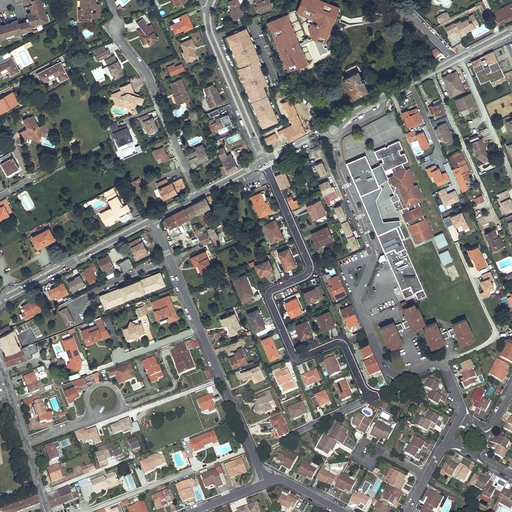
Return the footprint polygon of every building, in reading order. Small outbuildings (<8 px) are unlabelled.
[(21,0),(22,3),(30,1),(30,3),(28,3),(31,12),(27,14),(28,18),(29,22),(20,25),(19,23),(18,23),(17,20),(12,21),(12,22),(1,25),(0,24),(0,39),(6,38),(6,36),(10,35),(14,33),(15,35),(22,33),(22,32),(25,31),(26,32),(32,30),(31,27),(37,25),(37,24),(40,23),(47,21),(45,15),(46,14),(44,7),(43,7),(42,4),(43,3),(41,0),(21,0)] [(80,0),(80,8),(79,8),(79,20),(92,20),(92,17),(100,17),(100,12),(92,12),(92,8),(97,8),(96,3),(96,0),(80,0)] [(233,0),(229,1),(233,10),(231,11),(234,19),(235,19),(237,25),(246,21),(244,16),(241,7),(238,0),(233,0)] [(256,0),(257,2),(255,3),(258,11),(272,6),(269,0),(256,0)] [(511,2),(494,12),(499,24),(511,18),(511,2)] [(100,3),(96,3),(97,8),(92,8),(92,12),(100,12),(100,3)] [(307,4),(303,17),(312,20),(312,18),(315,19),(325,22),(327,17),(324,16),(326,10),(320,8),(320,9),(316,7),(310,5),(307,4)] [(178,22),(172,24),(176,33),(184,29),(185,30),(193,27),(187,13),(181,16),(182,20),(178,22)] [(453,23),(444,27),(448,34),(456,30),(458,29),(459,32),(463,32),(474,26),(473,24),(477,21),(473,13),(468,15),(469,17),(461,21),(460,19),(455,22),(456,23),(454,24),(453,23)] [(286,14),(276,19),(279,24),(288,19),(286,14)] [(149,22),(145,16),(139,21),(142,27),(138,29),(144,42),(149,40),(150,41),(152,40),(153,41),(158,37),(154,32),(156,31),(153,24),(148,25),(147,23),(149,22)] [(459,32),(458,29),(456,30),(459,35),(462,36),(466,33),(466,32),(475,27),(474,26),(463,32),(459,32)] [(247,27),(228,36),(231,45),(232,45),(233,48),(233,49),(235,52),(237,56),(236,56),(239,63),(241,67),(239,68),(241,74),(245,82),(250,95),(263,127),(278,120),(264,85),(268,83),(259,63),(258,60),(260,59),(258,55),(259,55),(256,48),(255,48),(251,37),(247,27)] [(192,39),(181,43),(186,56),(184,57),(186,61),(198,56),(194,48),(195,47),(192,39)] [(100,53),(99,53),(101,58),(104,57),(115,79),(124,74),(114,55),(111,56),(110,54),(111,54),(108,48),(106,49),(100,53)] [(70,50),(63,54),(66,60),(73,56),(70,50)] [(9,51),(1,56),(5,61),(0,63),(0,75),(9,70),(12,75),(19,71),(9,51)] [(471,60),(479,83),(489,80),(490,82),(503,77),(494,51),(471,60)] [(60,62),(38,73),(42,83),(58,75),(61,80),(68,77),(60,62)] [(174,67),(169,69),(172,75),(184,70),(182,64),(174,67)] [(359,70),(344,77),(355,98),(369,90),(364,80),(366,79),(365,76),(362,77),(359,70)] [(465,90),(457,71),(443,77),(452,96),(465,90)] [(182,78),(171,83),(175,93),(178,92),(179,96),(175,98),(177,104),(186,101),(188,105),(190,104),(191,107),(194,106),(187,90),(182,78)] [(141,104),(143,98),(142,98),(133,94),(134,93),(134,92),(130,83),(120,87),(122,90),(112,94),(116,103),(121,105),(126,103),(130,105),(131,108),(135,107),(136,102),(141,104)] [(213,83),(205,87),(209,96),(207,97),(211,106),(221,102),(218,95),(216,96),(215,94),(219,92),(216,86),(214,87),(213,83)] [(283,91),(277,93),(281,103),(287,100),(283,91)] [(469,94),(455,100),(460,110),(468,107),(475,104),(475,103),(474,99),(472,100),(469,94)] [(3,97),(0,99),(0,105),(1,108),(0,108),(0,112),(13,105),(11,100),(14,98),(12,95),(4,99),(3,97)] [(287,100),(281,103),(283,107),(285,107),(293,125),(277,132),(280,136),(284,133),(288,141),(305,132),(291,99),(287,100)] [(436,104),(429,107),(432,114),(435,112),(436,115),(445,111),(441,102),(436,104)] [(409,110),(402,113),(408,127),(422,121),(417,108),(409,111),(409,110)] [(218,109),(209,113),(211,117),(220,113),(218,109)] [(189,113),(192,120),(198,117),(195,110),(189,113)] [(151,118),(149,113),(139,117),(144,127),(146,126),(149,132),(158,129),(153,117),(151,118)] [(232,122),(228,113),(215,119),(216,121),(211,123),(210,121),(207,122),(211,131),(232,122)] [(28,116),(23,119),(26,125),(27,124),(28,127),(30,131),(23,134),(25,137),(30,138),(31,137),(35,139),(35,137),(40,139),(41,134),(42,132),(46,129),(43,124),(39,126),(33,115),(28,117),(28,116)] [(469,130),(464,118),(458,120),(465,136),(470,134),(469,130)] [(119,127),(117,121),(110,124),(119,145),(128,141),(127,137),(131,135),(126,124),(119,127)] [(445,122),(438,125),(438,127),(434,129),(438,138),(442,136),(445,142),(453,138),(445,122)] [(275,133),(264,139),(267,143),(278,138),(275,133)] [(479,134),(469,138),(471,142),(480,138),(479,134)] [(483,138),(473,142),(476,149),(475,150),(478,156),(486,162),(490,157),(487,155),(489,152),(485,150),(484,148),(486,147),(483,138)] [(164,145),(162,140),(155,144),(157,148),(153,150),(157,158),(161,156),(163,161),(170,158),(168,153),(167,153),(165,149),(163,146),(164,145)] [(402,148),(399,140),(387,145),(388,147),(386,148),(385,146),(374,152),(378,160),(381,158),(383,162),(380,164),(380,165),(383,172),(391,168),(392,171),(393,173),(392,173),(393,175),(388,178),(386,178),(387,179),(394,195),(397,194),(399,200),(393,202),(397,211),(401,209),(407,221),(408,221),(409,225),(408,225),(416,243),(433,235),(425,218),(423,215),(424,214),(418,202),(420,201),(419,198),(423,197),(417,184),(414,186),(412,182),(416,180),(410,168),(406,169),(405,167),(405,168),(402,163),(408,160),(404,153),(401,154),(399,150),(402,148)] [(416,140),(411,142),(411,144),(412,143),(424,169),(429,166),(423,153),(422,153),(416,140)] [(409,143),(406,144),(414,163),(417,162),(409,143)] [(197,150),(187,155),(192,166),(209,159),(203,144),(196,147),(197,150)] [(320,145),(307,151),(312,164),(326,159),(320,145)] [(221,146),(218,147),(221,153),(219,154),(224,165),(228,174),(238,168),(231,153),(226,155),(223,147),(221,148),(221,146)] [(466,184),(471,173),(465,159),(464,159),(460,151),(450,156),(455,168),(452,169),(461,190),(463,190),(466,191),(468,187),(466,184)] [(9,153),(0,158),(0,160),(1,163),(2,162),(8,173),(19,167),(13,156),(12,157),(9,153)] [(346,164),(361,197),(380,188),(370,172),(372,171),(372,170),(365,155),(346,164)] [(319,176),(327,173),(322,161),(314,164),(319,176)] [(224,165),(219,167),(224,176),(228,174),(224,165)] [(380,188),(361,197),(378,236),(395,228),(394,226),(399,224),(400,227),(402,226),(400,221),(384,222),(377,200),(382,189),(380,183),(387,179),(386,178),(388,178),(386,174),(392,171),(391,168),(383,172),(380,165),(372,170),(372,171),(370,172),(380,188)] [(285,171),(276,175),(284,191),(291,188),(290,184),(291,184),(285,171)] [(138,178),(131,182),(136,191),(143,188),(138,178)] [(167,179),(156,184),(163,199),(177,192),(177,191),(186,187),(182,178),(174,182),(174,181),(172,182),(169,183),(167,179)] [(319,184),(328,205),(332,204),(330,199),(338,196),(333,185),(331,186),(329,180),(319,184)] [(112,188),(104,192),(107,196),(115,192),(112,188)] [(444,207),(459,200),(455,190),(447,193),(445,188),(437,191),(444,207)] [(511,208),(511,200),(507,190),(498,194),(500,198),(503,205),(505,205),(507,211),(511,208)] [(115,192),(107,196),(112,207),(109,209),(107,213),(104,212),(102,219),(104,221),(107,222),(111,220),(113,221),(116,219),(117,217),(130,210),(127,204),(123,206),(121,207),(119,204),(121,203),(115,192)] [(261,192),(252,196),(260,216),(268,212),(271,211),(267,202),(265,202),(261,192)] [(397,194),(394,195),(390,197),(393,203),(393,202),(399,200),(397,194)] [(477,203),(485,199),(483,194),(475,197),(477,203)] [(291,196),(287,198),(292,209),(300,206),(297,199),(293,201),(291,196)] [(206,197),(185,208),(189,218),(211,207),(206,197)] [(0,201),(0,219),(3,217),(8,213),(4,205),(8,203),(6,198),(0,201)] [(505,205),(503,205),(500,198),(498,198),(502,206),(500,206),(503,213),(507,211),(505,205)] [(327,215),(321,200),(308,205),(311,210),(312,210),(316,219),(327,215)] [(238,202),(238,212),(246,212),(246,201),(238,202)] [(8,203),(4,205),(8,213),(13,211),(8,203)] [(185,208),(166,218),(170,228),(189,218),(185,208)] [(336,209),(331,211),(335,220),(340,218),(336,209)] [(458,231),(468,227),(462,211),(449,216),(454,227),(456,226),(458,231)] [(262,220),(270,217),(268,212),(260,216),(262,220)] [(350,215),(343,218),(347,227),(355,224),(350,215)] [(448,217),(443,219),(447,226),(451,224),(448,217)] [(276,220),(264,225),(272,242),(282,238),(278,229),(279,228),(276,220)] [(355,224),(347,227),(351,235),(358,232),(355,224)] [(405,239),(400,227),(399,224),(394,226),(395,228),(378,236),(405,299),(414,295),(414,294),(415,293),(418,300),(426,296),(402,240),(405,239)] [(214,225),(208,228),(214,241),(219,239),(214,225)] [(327,227),(312,233),(318,247),(323,244),(322,241),(332,237),(327,227)] [(49,229),(33,237),(38,247),(55,239),(49,229)] [(493,230),(485,234),(493,250),(502,246),(498,237),(496,237),(493,230)] [(443,232),(434,236),(439,247),(448,243),(443,232)] [(206,233),(199,237),(202,243),(210,240),(206,233)] [(141,237),(130,243),(136,255),(137,255),(139,259),(149,253),(147,249),(146,250),(143,245),(144,244),(141,237)] [(479,269),(488,265),(479,246),(469,250),(471,255),(475,254),(477,257),(474,258),(479,269)] [(289,249),(279,253),(286,269),(296,265),(289,249)] [(448,250),(439,254),(443,264),(452,260),(448,250)] [(205,252),(191,257),(195,266),(197,264),(200,263),(205,272),(212,268),(205,252)] [(107,255),(98,259),(107,275),(113,272),(115,271),(110,261),(107,255)] [(129,258),(119,263),(123,272),(134,266),(129,258)] [(269,260),(255,266),(257,271),(259,270),(261,275),(270,272),(270,274),(274,272),(269,260)] [(94,262),(91,263),(92,266),(83,270),(91,284),(98,280),(94,272),(98,270),(94,262)] [(451,279),(459,276),(454,264),(447,267),(451,279)] [(332,266),(327,268),(330,275),(336,273),(332,266)] [(159,271),(150,275),(149,273),(145,274),(146,277),(147,276),(150,283),(147,284),(144,277),(143,277),(133,282),(132,280),(130,281),(133,289),(130,291),(127,282),(124,283),(125,285),(115,289),(114,290),(117,296),(114,297),(111,291),(113,290),(112,288),(108,289),(109,292),(100,295),(105,308),(125,300),(124,299),(144,291),(144,292),(164,284),(159,271)] [(490,271),(478,276),(486,296),(490,295),(488,290),(494,288),(490,279),(493,278),(490,271)] [(245,275),(234,280),(242,299),(248,296),(253,294),(245,275)] [(339,275),(331,279),(333,286),(331,287),(336,298),(347,293),(339,275)] [(75,278),(68,282),(72,290),(85,284),(81,276),(75,279),(75,278)] [(51,302),(69,295),(64,283),(46,289),(51,302)] [(499,283),(494,285),(497,292),(502,290),(499,283)] [(318,287),(305,292),(309,302),(322,296),(318,287)] [(166,296),(151,302),(158,322),(160,322),(159,320),(166,317),(168,322),(177,318),(173,308),(172,309),(166,296)] [(30,302),(23,306),(26,311),(21,314),(24,320),(35,314),(34,313),(43,308),(37,298),(30,302)] [(297,298),(285,303),(291,317),(303,312),(297,298)] [(408,319),(403,322),(405,328),(411,325),(412,328),(423,324),(421,320),(419,315),(421,314),(420,311),(418,312),(416,308),(414,303),(408,306),(403,308),(408,319)] [(144,305),(139,307),(142,316),(147,314),(144,305)] [(352,305),(341,309),(347,324),(353,321),(353,322),(359,320),(352,305)] [(73,321),(66,307),(59,311),(66,324),(73,321)] [(258,310),(248,314),(255,331),(264,327),(262,323),(263,322),(258,310)] [(235,311),(221,317),(224,325),(228,323),(229,326),(228,327),(230,331),(236,328),(241,326),(235,311)] [(329,311),(318,316),(323,329),(329,326),(330,327),(335,325),(329,311)] [(103,322),(101,316),(92,320),(94,326),(103,322)] [(453,324),(448,330),(451,335),(457,333),(462,344),(473,340),(471,335),(469,331),(467,328),(469,327),(467,322),(465,323),(464,319),(453,324)] [(306,321),(296,326),(302,339),(313,335),(306,321)] [(436,321),(425,326),(427,331),(429,335),(430,338),(428,339),(430,344),(432,343),(434,347),(445,342),(444,339),(449,336),(447,330),(441,333),(436,321)] [(94,326),(81,331),(85,343),(93,340),(93,338),(100,335),(102,339),(110,336),(107,329),(106,329),(103,322),(94,326)] [(394,322),(383,327),(385,331),(387,335),(384,336),(386,339),(388,338),(390,343),(392,347),(403,342),(398,331),(404,328),(401,322),(395,325),(394,322)] [(127,328),(123,329),(126,338),(131,337),(134,338),(138,337),(137,334),(140,333),(144,332),(140,323),(136,324),(133,323),(129,325),(127,328)] [(10,325),(0,330),(0,336),(2,335),(12,330),(11,328),(10,325)] [(12,330),(2,335),(3,338),(2,340),(5,349),(9,350),(20,345),(19,341),(10,344),(9,341),(17,338),(16,333),(15,334),(13,330),(12,330)] [(2,335),(0,336),(0,341),(2,349),(4,355),(21,348),(20,345),(9,350),(5,349),(2,340),(3,338),(2,335)] [(81,360),(72,337),(63,341),(70,362),(70,367),(80,368),(81,360)] [(271,337),(262,341),(270,360),(277,357),(275,351),(277,350),(271,337)] [(21,348),(4,355),(4,357),(7,365),(32,357),(30,354),(38,351),(35,342),(21,348)] [(511,344),(509,343),(501,357),(511,362),(511,344)] [(179,350),(176,351),(177,355),(174,357),(177,365),(179,364),(182,372),(191,369),(185,353),(187,352),(186,347),(179,350)] [(236,357),(230,359),(233,367),(247,361),(241,347),(237,349),(238,350),(234,352),(235,354),(236,357)] [(371,347),(362,351),(366,359),(371,357),(374,355),(371,347)] [(154,358),(143,363),(146,371),(147,371),(149,370),(152,379),(158,377),(158,378),(163,376),(159,366),(158,366),(154,358)] [(334,358),(325,362),(331,376),(340,372),(334,358)] [(372,360),(364,364),(367,371),(368,370),(370,376),(381,372),(375,359),(372,360)] [(498,359),(489,374),(502,381),(506,374),(504,373),(506,370),(509,365),(498,359)] [(471,361),(462,365),(464,370),(459,372),(461,376),(463,375),(473,370),(475,370),(471,361)] [(130,365),(109,372),(111,376),(116,374),(119,381),(125,379),(126,381),(135,377),(130,365)] [(239,369),(235,371),(238,378),(242,376),(243,379),(252,375),(255,382),(260,379),(259,375),(263,373),(259,365),(241,372),(239,369)] [(280,369),(274,372),(280,387),(283,386),(285,393),(295,388),(292,382),(293,381),(288,370),(282,373),(280,369)] [(149,370),(147,371),(152,383),(159,380),(158,378),(158,377),(152,379),(149,370)] [(208,381),(213,379),(208,370),(204,372),(208,381)] [(473,370),(463,375),(464,379),(465,382),(464,382),(466,387),(477,383),(474,378),(476,378),(473,370)] [(317,371),(302,377),(306,387),(321,380),(317,371)] [(34,374),(24,378),(27,385),(36,382),(34,374)] [(78,391),(81,390),(80,385),(87,382),(85,376),(74,381),(76,386),(64,390),(68,400),(74,397),(79,395),(78,391)] [(344,377),(335,381),(343,400),(353,396),(344,377)] [(433,391),(440,395),(442,391),(438,389),(440,384),(431,380),(427,388),(433,391)] [(36,382),(27,385),(30,394),(39,390),(36,382)] [(477,390),(472,400),(476,402),(474,406),(478,408),(482,399),(485,395),(477,390)] [(261,400),(256,402),(257,406),(255,407),(262,412),(266,410),(267,412),(272,410),(269,403),(273,401),(269,391),(261,394),(263,399),(261,400)] [(444,402),(447,399),(440,395),(433,391),(429,400),(438,404),(440,400),(444,402)] [(326,393),(311,399),(315,408),(324,404),(325,406),(331,403),(326,393)] [(48,412),(45,413),(39,394),(32,396),(34,402),(35,406),(33,407),(36,416),(37,416),(39,421),(44,420),(47,421),(50,420),(52,417),(50,413),(48,412)] [(213,400),(211,395),(196,401),(200,411),(208,408),(210,412),(215,410),(211,401),(213,400)] [(34,402),(32,396),(23,400),(25,406),(34,402)] [(478,408),(476,412),(480,414),(482,410),(486,412),(491,403),(482,399),(478,408)] [(302,403),(289,408),(294,418),(298,417),(298,415),(306,412),(302,403)] [(436,425),(440,427),(442,423),(437,421),(440,417),(431,412),(427,420),(436,425)] [(359,414),(353,425),(357,427),(359,428),(358,430),(366,434),(373,421),(359,414)] [(281,415),(270,420),(274,429),(275,428),(275,430),(277,431),(280,437),(289,433),(281,415)] [(434,429),(436,425),(427,420),(423,418),(418,426),(427,431),(429,427),(434,429)] [(132,434),(141,430),(138,421),(131,424),(129,419),(111,426),(114,433),(123,429),(124,432),(131,429),(132,434)] [(378,421),(371,435),(379,439),(380,436),(383,438),(388,441),(394,430),(390,427),(378,421)] [(338,424),(330,438),(338,442),(342,444),(346,437),(344,436),(346,434),(348,429),(338,424)] [(77,436),(78,440),(82,439),(84,442),(93,439),(94,443),(101,441),(98,432),(97,433),(96,431),(97,430),(96,429),(77,436)] [(210,433),(191,441),(196,452),(204,448),(203,446),(213,442),(210,434),(210,433)] [(325,435),(317,449),(328,455),(330,450),(332,448),(334,449),(338,442),(330,438),(325,435)] [(129,441),(127,436),(122,438),(126,447),(130,445),(131,448),(132,450),(135,452),(141,449),(137,438),(129,441)] [(494,439),(492,442),(495,444),(506,450),(510,441),(501,436),(499,441),(497,440),(494,439)] [(428,449),(430,445),(417,438),(412,446),(419,450),(421,451),(423,446),(428,449)] [(61,440),(44,447),(49,458),(50,458),(51,461),(58,458),(55,448),(59,446),(60,448),(63,446),(61,440)] [(115,446),(113,442),(106,444),(110,455),(114,453),(114,455),(116,459),(120,457),(119,455),(123,454),(119,445),(115,446)] [(110,455),(106,444),(99,447),(100,452),(96,454),(99,463),(103,462),(104,464),(108,462),(106,458),(105,456),(110,455)] [(506,450),(495,444),(493,447),(497,450),(495,454),(504,459),(509,451),(506,450)] [(406,453),(419,461),(421,457),(417,454),(419,450),(412,446),(411,445),(406,453)] [(283,450),(278,459),(282,462),(284,463),(283,465),(291,469),(298,456),(291,452),(289,453),(283,450)] [(159,455),(141,462),(146,473),(155,470),(154,468),(163,464),(159,455)] [(241,459),(225,465),(230,477),(238,474),(238,472),(245,469),(241,459)] [(448,459),(442,469),(447,472),(446,473),(453,477),(455,474),(458,467),(455,465),(452,464),(453,462),(448,459)] [(304,460),(298,473),(304,476),(306,475),(307,476),(308,476),(313,478),(318,469),(311,466),(311,464),(304,460)] [(216,469),(209,473),(201,475),(205,487),(213,484),(216,483),(217,484),(218,487),(223,486),(218,474),(223,472),(219,462),(214,464),(216,469)] [(60,463),(57,465),(62,478),(65,476),(60,463)] [(458,467),(455,474),(459,476),(458,478),(465,482),(471,472),(468,470),(464,468),(465,466),(460,464),(458,467)] [(52,482),(62,478),(57,465),(47,468),(52,482)] [(324,466),(316,479),(325,484),(327,482),(328,482),(332,484),(333,482),(336,477),(337,475),(330,470),(328,473),(325,471),(326,467),(324,466)] [(390,486),(401,491),(405,484),(402,483),(404,481),(406,476),(391,469),(384,482),(390,486)] [(106,471),(98,474),(100,478),(91,482),(95,492),(104,489),(103,487),(107,486),(108,487),(113,485),(112,483),(117,481),(114,473),(108,475),(106,471)] [(342,474),(336,486),(343,490),(344,488),(346,489),(349,491),(355,482),(349,479),(349,477),(342,474)] [(481,478),(476,487),(484,491),(490,482),(491,478),(487,476),(485,480),(481,478)] [(192,479),(177,486),(180,494),(182,494),(183,498),(182,498),(183,502),(193,498),(190,488),(195,487),(192,479)] [(107,486),(103,487),(104,489),(105,490),(118,485),(117,481),(112,483),(113,485),(108,487),(107,486)] [(354,493),(350,501),(358,505),(357,508),(362,511),(365,506),(369,499),(364,496),(366,492),(367,493),(371,485),(366,481),(361,490),(362,490),(361,494),(358,492),(356,495),(354,493)] [(484,491),(483,494),(491,499),(496,490),(491,488),(493,484),(490,482),(484,491)] [(70,486),(59,491),(63,504),(79,497),(77,492),(73,494),(70,486)] [(390,486),(386,492),(388,493),(384,500),(393,505),(396,501),(397,499),(399,500),(403,492),(401,491),(390,486)] [(511,493),(504,489),(498,501),(511,508),(511,507),(511,493)] [(168,490),(153,496),(157,507),(163,504),(164,506),(172,502),(168,490)] [(426,504),(424,507),(431,511),(433,511),(434,508),(437,509),(443,497),(431,490),(427,498),(429,498),(430,499),(427,504),(426,504)] [(59,491),(47,495),(52,509),(63,504),(59,491)] [(483,494),(481,498),(489,503),(491,499),(483,494)] [(282,495),(278,503),(289,509),(291,507),(294,508),(298,501),(290,496),(288,499),(282,495)] [(16,511),(39,503),(37,496),(8,507),(9,511),(16,511)] [(137,505),(129,508),(130,511),(148,511),(144,501),(136,504),(137,505)] [(247,506),(237,510),(238,511),(256,511),(260,510),(257,502),(250,505),(250,507),(248,508),(247,506)] [(376,510),(375,511),(389,511),(391,510),(379,503),(375,509),(376,510)]
